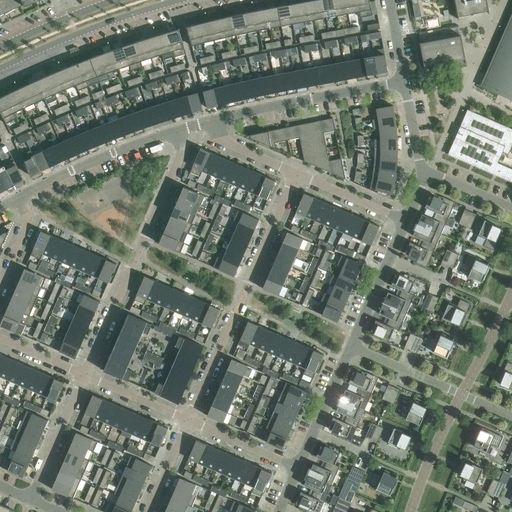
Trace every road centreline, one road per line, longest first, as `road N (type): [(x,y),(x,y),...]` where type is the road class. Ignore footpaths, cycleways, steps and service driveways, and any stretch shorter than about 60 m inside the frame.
road 1 (residential): [(186,416),(296,175)]
road 2 (residential): [(86,372),(182,151),(176,132)]
road 3 (residential): [(209,122),(404,82)]
road 4 (tertiary): [(0,70),(175,2)]
road 5 (residential): [(511,418),(348,342)]
road 6 (residential): [(16,196),(176,132)]
road 7 (residential): [(29,500),(86,372)]
road 8 (residential): [(348,342),(403,216)]
road 9 (residential): [(297,469),(348,342)]
road 10 (residential): [(297,469),(186,416)]
